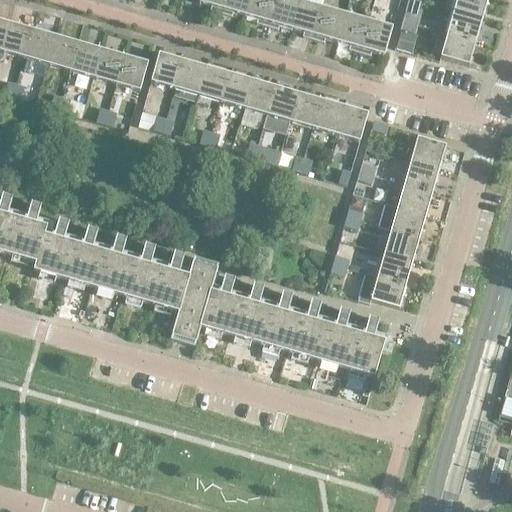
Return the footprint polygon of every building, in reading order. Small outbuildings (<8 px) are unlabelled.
[(210,13),(221,16),(225,0),(200,0),(198,5),(211,9),(210,13)] [(250,0),(225,0),(221,16),(232,19),(233,15),(245,19),(250,0)] [(275,0),(250,0),(245,19),(257,23),(256,26),(267,29),(275,0)] [(299,4),(285,0),(275,0),(267,29),(278,33),(279,29),(291,32),(299,4)] [(487,0),(457,0),(454,14),(481,22),(487,0)] [(322,11),(299,4),(291,32),(303,36),(302,40),(313,43),(322,11)] [(345,17),(322,11),(313,43),(324,46),(325,42),(337,45),(345,17)] [(481,22),(454,14),(447,37),(475,45),(481,22)] [(419,20),(405,16),(402,24),(416,28),(419,20)] [(369,24),(345,17),(337,45),(350,49),(348,53),(359,56),(369,24)] [(9,26),(0,23),(0,54),(1,54),(9,26)] [(392,30),(369,24),(359,56),(370,59),(371,55),(384,59),(392,30)] [(416,28),(402,24),(400,32),(414,36),(416,28)] [(32,33),(9,26),(1,54),(24,61),(32,33)] [(55,40),(32,33),(24,61),(47,67),(55,40)] [(475,45),(447,37),(440,60),(469,69),(475,45)] [(78,46),(55,40),(47,67),(70,74),(78,46)] [(101,53),(78,46),(70,74),(93,81),(101,53)] [(124,59),(101,53),(93,81),(116,87),(124,59)] [(182,64),(159,57),(150,85),(174,92),(182,64)] [(148,66),(124,59),(116,87),(140,94),(148,66)] [(205,70),(182,64),(174,92),(197,98),(205,70)] [(228,77),(205,70),(197,98),(220,105),(228,77)] [(252,84),(228,77),(220,105),(243,112),(252,84)] [(275,90),(252,84),(243,112),(266,118),(275,90)] [(8,85),(4,99),(12,102),(16,87),(8,85)] [(24,90),(16,87),(12,102),(20,104),(24,90)] [(297,97),(275,90),(266,118),(290,125),(297,97)] [(321,103),(297,97),(290,125),(313,131),(321,103)] [(54,98),(50,113),(58,115),(62,101),(54,98)] [(71,103),(62,101),(58,115),(67,118),(71,103)] [(344,110),(321,103),(313,131),(336,138),(344,110)] [(368,117),(344,110),(336,138),(359,145),(368,117)] [(100,112),(96,126),(104,128),(108,114),(100,112)] [(117,116),(108,114),(104,128),(112,130),(114,123),(117,116)] [(157,120),(153,134),(161,136),(166,122),(157,120)] [(174,125),(166,122),(161,136),(170,139),(174,125)] [(388,129),(373,124),(371,133),(385,137),(388,129)] [(203,133),(199,148),(207,150),(211,135),(203,133)] [(220,138),(211,135),(207,150),(216,152),(220,138)] [(445,149),(416,141),(410,165),(438,173),(445,149)] [(249,147),(245,160),(254,163),(258,149),(249,147)] [(266,151),(258,149),(254,163),(262,165),(266,151)] [(296,160),(292,174),(300,176),(304,162),(296,160)] [(312,164),(304,162),(300,176),(308,179),(312,164)] [(438,173),(410,165),(403,188),(432,196),(438,173)] [(375,171),(361,167),(359,175),(373,179),(375,171)] [(342,173),(338,187),(347,190),(351,176),(342,173)] [(373,179),(359,175),(357,183),(371,188),(373,179)] [(432,196),(403,188),(397,211),(425,219),(432,196)] [(355,191),(353,198),(361,200),(363,194),(355,191)] [(0,254),(35,265),(33,273),(178,315),(170,342),(195,349),(200,330),(374,380),(381,357),(386,338),(375,335),(378,323),(369,320),(366,332),(346,327),(350,315),(340,312),(337,324),(318,318),(321,307),(311,304),(308,316),(289,310),(292,298),(282,296),(279,307),(260,302),(263,290),(253,287),(250,299),(231,293),(234,282),(224,279),(221,291),(212,288),(218,268),(193,262),(190,273),(180,270),(184,259),(174,256),(171,267),(152,262),(155,250),(145,248),(142,259),(123,254),(126,242),(116,239),(113,251),(94,246),(97,234),(87,231),(84,243),(65,237),(68,226),(59,223),(58,226),(37,220),(41,209),(31,206),(28,218),(9,212),(12,200),(2,197),(0,204),(0,254)] [(353,198),(349,213),(362,217),(366,202),(361,200),(353,198)] [(379,231),(390,234),(418,242),(425,219),(397,211),(385,208),(379,231)] [(349,213),(348,213),(346,221),(360,225),(362,217),(349,213)] [(360,225),(346,221),(343,230),(358,234),(360,225)] [(418,242),(390,234),(384,257),(412,265),(418,242)] [(412,265),(384,257),(377,280),(405,288),(412,265)] [(349,263),(335,259),(332,267),(347,272),(349,263)] [(347,272),(332,267),(330,276),(344,280),(347,272)] [(366,277),(357,305),(369,308),(370,304),(399,312),(405,288),(377,280),(366,277)] [(311,381),(309,390),(316,392),(318,383),(311,381)]
